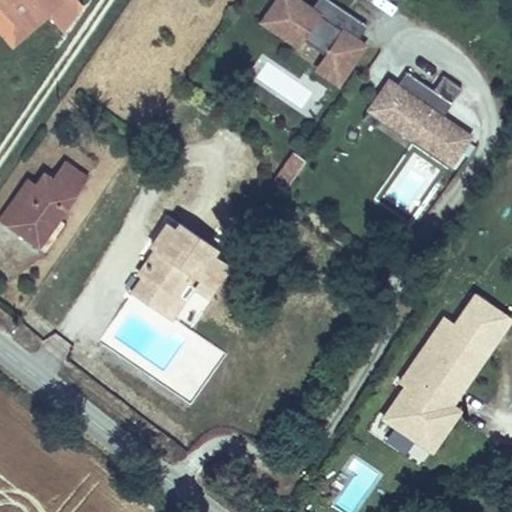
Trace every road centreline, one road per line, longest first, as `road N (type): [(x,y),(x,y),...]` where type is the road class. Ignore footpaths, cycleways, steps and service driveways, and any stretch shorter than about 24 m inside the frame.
road 1 (tertiary): [(0,350),(210,511)]
road 2 (unknown): [(45,385),(130,231)]
road 3 (unknown): [(182,490),(216,449),(234,442),(283,469),(324,457)]
